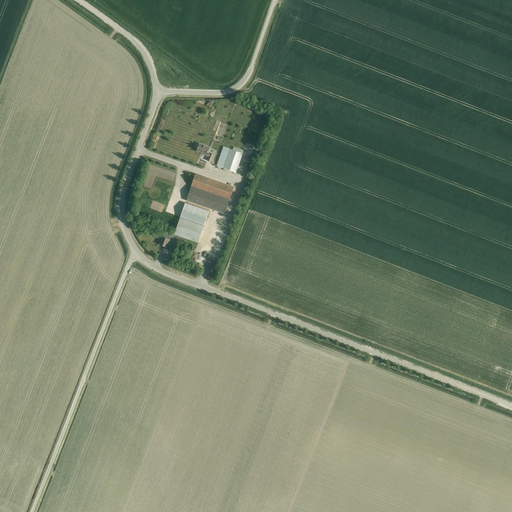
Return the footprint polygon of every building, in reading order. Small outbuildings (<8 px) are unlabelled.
[(211,163),(213,155),(207,153),(209,149),(199,145),(196,152),(202,154),(202,155),(209,157),(207,161),(211,163)] [(236,173),(242,154),(230,149),(223,169),(236,173)] [(186,200),(225,214),(234,188),(195,175),(186,200)] [(199,242),(209,211),(186,203),(175,234),(199,242)] [(163,237),(160,244),(166,246),(167,244),(169,245),(171,240),(168,239),(169,239),(163,237)] [(181,241),(176,239),(173,248),(178,250),(181,241)]
